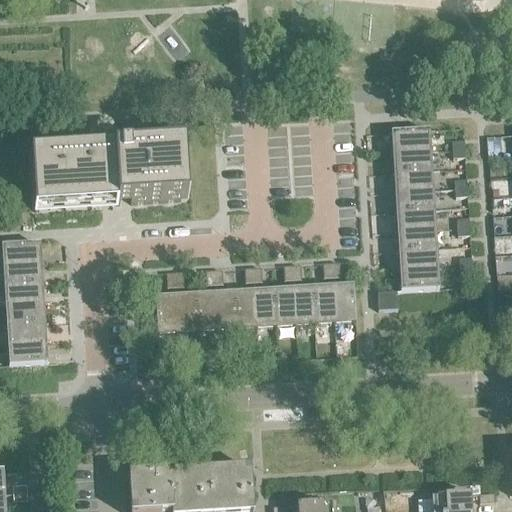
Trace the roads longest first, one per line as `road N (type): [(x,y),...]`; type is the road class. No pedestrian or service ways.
road 1 (unclassified): [(102,404),(511,377)]
road 2 (residential): [(102,404),(93,247),(326,236)]
